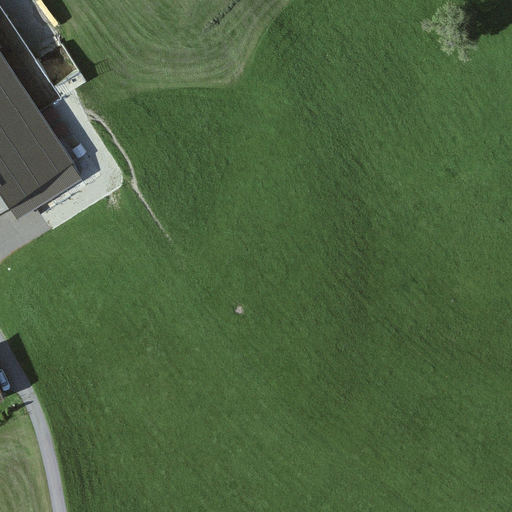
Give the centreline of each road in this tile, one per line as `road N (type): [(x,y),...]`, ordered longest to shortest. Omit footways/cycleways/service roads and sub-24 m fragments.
road 1 (unclassified): [(0,340),(43,423),(60,511)]
road 2 (track): [(1,342),(43,237),(35,220)]
